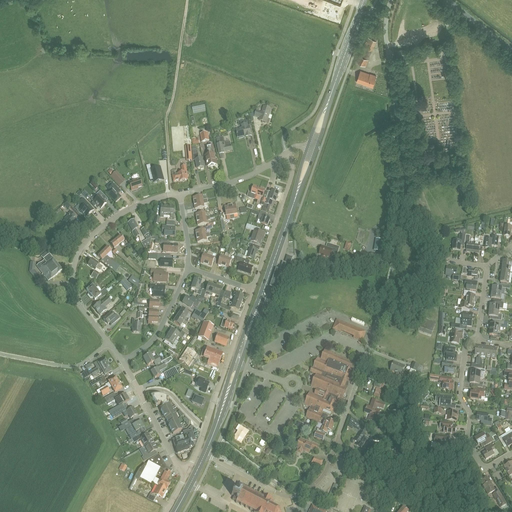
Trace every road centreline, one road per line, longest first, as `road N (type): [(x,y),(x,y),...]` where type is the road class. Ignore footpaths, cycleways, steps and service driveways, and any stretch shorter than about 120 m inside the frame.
road 1 (residential): [(336,443),(384,300),(403,196),(385,33),(390,0)]
road 2 (secondary): [(204,454),(311,147)]
road 3 (residential): [(108,342),(76,299),(78,253),(123,211),(179,193)]
road 4 (residential): [(511,452),(483,467),(467,440),(470,414),(459,392),(465,346),(474,336)]
road 5 (secondary): [(311,147),(363,0)]
road 6 (residential): [(204,432),(252,289)]
road 7 (residential): [(252,289),(292,171),(287,153)]
road 8 (unknown): [(168,141),(186,0)]
road 9 (residential): [(187,471),(121,361)]
